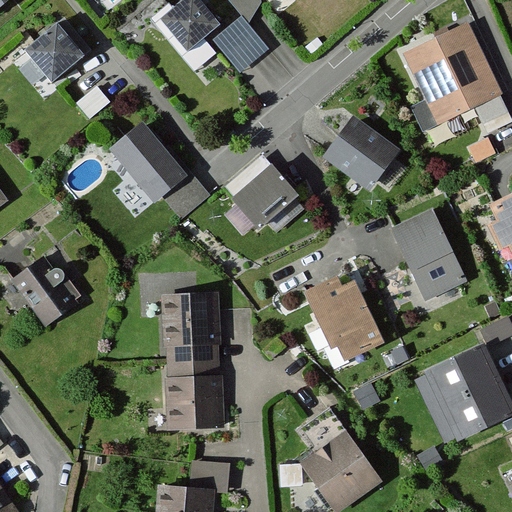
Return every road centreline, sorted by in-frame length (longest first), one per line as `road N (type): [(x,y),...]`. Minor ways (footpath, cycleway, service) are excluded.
road 1 (residential): [(220,168),(415,0)]
road 2 (residential): [(237,326),(253,511)]
road 3 (residential): [(47,511),(50,445),(0,376)]
